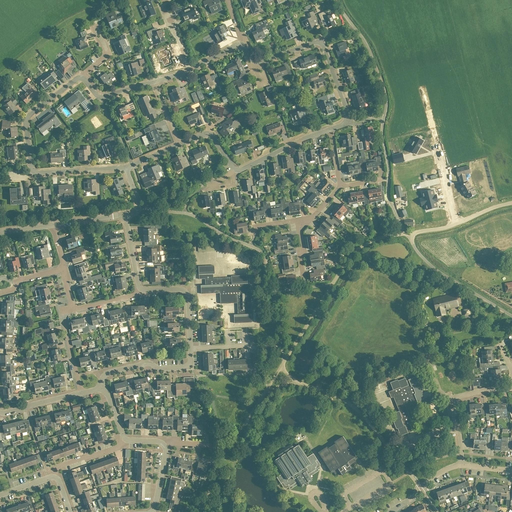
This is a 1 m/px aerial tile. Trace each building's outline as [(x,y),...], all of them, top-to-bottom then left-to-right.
[(147,18),(155,15),(150,2),(147,3),(146,0),(142,0),(139,1),(141,6),(142,5),(147,18)] [(208,7),(210,11),(211,11),(212,14),(221,10),(219,7),(220,7),(217,0),(213,2),(212,0),(209,0),(203,3),(205,8),(208,7)] [(257,5),(261,3),(259,0),(244,0),(241,2),(244,8),(249,5),(253,15),(260,11),(257,5)] [(189,19),(196,16),(193,8),(187,11),(185,6),(179,8),(184,22),(189,20),(189,19)] [(118,24),(122,22),(120,17),(116,19),(113,12),(105,16),(108,24),(109,23),(112,28),(110,29),(111,29),(119,26),(118,24)] [(312,19),(315,18),(312,12),(307,14),(309,19),(302,22),(304,27),(306,26),(308,31),(315,27),(312,19)] [(328,28),(335,25),(331,15),(326,17),(324,12),(318,14),(321,20),(324,19),(328,28)] [(256,41),(263,38),(264,38),(264,37),(265,37),(263,31),(266,30),(265,27),(269,26),(266,20),(262,22),(263,24),(256,28),(258,31),(252,33),(256,41)] [(291,31),(294,29),(291,21),(285,23),(287,27),(279,31),(282,36),(285,35),(287,40),(294,37),(291,31)] [(226,40),(225,38),(226,37),(227,35),(226,33),(229,32),(225,25),(217,29),(219,33),(213,35),(218,45),(226,40)] [(191,27),(187,27),(187,36),(196,36),(196,27),(191,27)] [(156,45),(164,41),(160,31),(154,33),(153,30),(146,32),(149,39),(153,38),(156,45)] [(126,53),(130,51),(128,47),(125,49),(122,40),(125,39),(123,35),(117,38),(118,42),(113,44),(115,49),(116,49),(118,56),(125,53),(126,53)] [(85,41),(87,40),(85,37),(75,41),(77,47),(79,47),(80,51),(88,47),(85,41)] [(345,50),(347,50),(345,42),(337,45),(339,50),(335,51),(338,59),(347,55),(345,50)] [(160,55),(158,56),(160,62),(162,61),(164,67),(171,64),(169,59),(171,58),(170,55),(169,55),(168,52),(167,53),(165,49),(158,52),(160,55)] [(63,57),(58,62),(60,64),(59,65),(60,68),(58,69),(63,75),(67,72),(66,71),(71,67),(69,65),(72,63),(69,58),(71,56),(69,53),(64,58),(63,57)] [(302,69),(316,64),(313,55),(299,60),(302,69)] [(239,78),(245,75),(238,59),(232,61),(232,64),(224,67),(227,74),(235,70),(239,78)] [(140,68),(140,66),(144,65),(142,60),(137,62),(137,63),(127,66),(131,77),(141,74),(139,68),(140,68)] [(352,73),(356,72),(354,65),(347,68),(348,71),(343,73),(346,84),(354,81),(352,73)] [(290,72),(287,73),(284,67),(277,70),(277,69),(272,71),(276,82),(280,81),(281,80),(281,79),(281,77),(285,75),(287,81),(293,78),(290,72)] [(53,79),(56,77),(52,71),(48,74),(49,74),(38,83),(44,90),(55,81),(53,79)] [(110,81),(114,78),(111,73),(107,76),(105,74),(102,76),(99,72),(96,75),(98,79),(103,86),(105,84),(107,86),(112,83),(110,81)] [(319,88),(326,85),(323,77),(318,79),(316,74),(310,76),(311,82),(313,81),(315,87),(318,86),(319,88)] [(209,76),(201,79),(205,88),(210,86),(211,90),(218,87),(221,86),(218,79),(215,80),(211,81),(210,78),(209,76)] [(251,92),(249,88),(250,87),(247,80),(241,83),(240,80),(231,83),(234,88),(238,87),(241,95),(246,93),(247,94),(246,94),(251,92)] [(26,104),(34,97),(30,92),(33,90),(27,84),(21,89),(25,93),(20,98),(26,104)] [(184,101),(188,100),(183,90),(180,91),(179,88),(172,91),(174,94),(170,95),(173,103),(183,99),(184,101)] [(359,107),(363,106),(365,106),(361,96),(364,95),(361,89),(355,91),(356,95),(352,96),(354,103),(353,104),(355,110),(360,108),(359,107)] [(79,104),(83,109),(89,105),(78,91),(73,95),(63,103),(70,112),(79,104)] [(275,99),(273,92),(272,92),(273,93),(269,94),(270,96),(269,96),(268,95),(265,96),(264,92),(258,95),(261,103),(266,102),(268,107),(273,105),(272,101),(275,99)] [(9,115),(16,110),(11,103),(14,101),(10,95),(5,99),(6,100),(4,102),(3,103),(5,105),(2,108),(5,113),(6,112),(9,115)] [(144,117),(148,115),(151,121),(156,118),(152,109),(151,109),(148,102),(149,102),(147,96),(137,100),(144,117)] [(331,102),(326,104),(324,101),(323,102),(322,99),(317,100),(318,103),(316,104),(317,108),(320,107),(322,112),(326,110),(327,115),(333,113),(331,106),(333,106),(331,102)] [(294,114),(291,115),(294,124),(297,123),(298,125),(305,122),(302,114),(305,113),(303,106),(302,106),(301,102),(295,105),(298,113),(295,114),(294,114)] [(125,120),(133,117),(128,105),(124,107),(124,106),(116,109),(120,117),(123,116),(125,120)] [(228,118),(233,115),(231,112),(223,110),(224,109),(213,106),(211,113),(218,115),(217,117),(221,118),(222,114),(226,115),(228,118)] [(198,127),(203,124),(198,113),(187,118),(190,126),(196,123),(198,127)] [(44,123),(43,122),(36,127),(41,134),(53,124),(55,128),(60,124),(52,114),(44,120),(45,122),(44,123)] [(231,131),(240,125),(236,120),(232,123),(230,119),(220,125),(223,129),(219,132),(223,136),(225,135),(226,137),(232,133),(231,131)] [(9,139),(17,137),(16,128),(12,129),(11,127),(10,127),(10,122),(2,122),(1,130),(8,130),(9,139)] [(280,135),(285,134),(283,126),(280,127),(279,123),(266,128),(269,135),(279,132),(280,135)] [(153,146),(156,145),(154,143),(160,140),(156,130),(151,132),(150,128),(143,130),(148,142),(149,145),(153,146)] [(368,141),(374,140),(372,128),(364,129),(365,139),(362,139),(364,151),(369,150),(368,141)] [(350,151),(356,150),(355,146),(358,146),(356,138),(350,139),(350,136),(341,137),(343,148),(349,147),(350,151)] [(423,142),(416,137),(408,150),(416,155),(423,142)] [(102,151),(98,152),(101,160),(105,158),(109,157),(113,156),(110,149),(109,147),(113,145),(110,138),(106,140),(108,144),(106,145),(100,147),(102,151)] [(249,148),(252,147),(250,141),(244,143),(244,144),(233,148),(236,156),(247,152),(246,149),(249,148)] [(16,157),(17,157),(16,147),(6,149),(8,161),(16,160),(16,157)] [(86,155),(89,155),(89,147),(83,148),(83,151),(77,152),(77,162),(86,161),(86,155)] [(200,158),(208,154),(205,147),(197,150),(192,152),(195,158),(190,160),(192,165),(197,163),(196,160),(200,158)] [(134,149),(131,151),(134,158),(141,155),(140,152),(136,153),(134,149)] [(324,160),(328,159),(327,149),(320,150),(321,158),(318,159),(319,166),(325,165),(324,160)] [(62,158),(65,158),(65,151),(59,151),(59,154),(50,154),(51,163),(62,163),(62,158)] [(315,164),(319,163),(318,155),(315,156),(314,151),(307,152),(309,162),(315,161),(315,164)] [(297,164),(297,166),(302,165),(302,168),(306,167),(306,168),(307,168),(305,157),(302,158),(301,153),(295,154),(297,164)] [(402,154),(392,156),(394,164),(404,162),(402,154)] [(179,170),(189,166),(187,161),(184,163),(181,156),(172,160),(174,166),(177,165),(179,170)] [(374,160),(371,161),(373,173),(378,172),(377,165),(380,164),(379,157),(375,158),(374,159),(374,160)] [(289,173),(294,172),(293,165),(290,166),(289,158),(282,159),(284,170),(288,169),(289,173)] [(362,159),(363,167),(366,166),(367,173),(373,173),(371,161),(366,161),(365,158),(362,159)] [(354,163),(356,175),(361,174),(360,168),(363,168),(363,167),(362,159),(358,160),(359,162),(354,163)] [(356,175),(354,163),(347,164),(347,168),(348,167),(350,176),(356,175)] [(279,177),(282,176),(281,169),(277,169),(277,164),(270,165),(272,176),(278,175),(279,177)] [(148,170),(151,176),(142,179),(146,189),(155,185),(153,181),(163,177),(158,166),(148,170)] [(468,167),(456,170),(458,177),(460,176),(461,178),(459,178),(461,186),(464,185),(467,183),(465,175),(470,174),(468,167)] [(263,171),(256,172),(257,181),(258,184),(264,183),(264,180),(265,180),(264,176),(263,176),(263,171)] [(320,179),(323,181),(321,184),(328,190),(332,186),(324,179),(326,176),(322,173),(320,175),(322,177),(320,179)] [(115,197),(122,194),(118,185),(119,184),(117,179),(107,183),(109,188),(111,188),(115,197)] [(87,181),(87,183),(84,183),(84,191),(88,191),(88,192),(93,192),(93,195),(99,195),(98,188),(95,188),(94,180),(87,181)] [(250,195),(255,194),(254,187),(251,187),(250,181),(243,182),(244,192),(249,191),(250,195)] [(328,190),(321,184),(319,182),(315,187),(312,184),(310,186),(311,187),(314,190),(316,188),(324,195),(328,190)] [(461,186),(460,187),(462,192),(464,196),(466,195),(468,199),(477,195),(473,189),(472,189),(468,182),(467,183),(464,185),(461,186)] [(64,198),(72,197),(71,186),(58,186),(58,195),(64,194),(64,198)] [(43,205),(50,205),(50,190),(44,190),(44,187),(32,188),(32,189),(26,189),(27,196),(32,196),(32,197),(37,197),(37,201),(43,201),(43,205)] [(310,193),(308,196),(310,198),(317,204),(320,200),(318,197),(315,195),(317,193),(314,190),(311,187),(308,191),(310,193)] [(21,204),(20,189),(10,189),(11,201),(17,201),(17,204),(21,204)] [(367,205),(370,204),(370,203),(376,203),(374,190),(368,191),(369,196),(366,196),(367,205)] [(374,190),(376,203),(382,202),(382,203),(385,202),(383,193),(381,194),(380,190),(374,190)] [(433,191),(422,193),(423,199),(425,205),(426,211),(437,208),(436,203),(437,202),(435,196),(434,196),(433,191)] [(236,208),(242,207),(241,199),(237,199),(236,192),(230,193),(231,204),(236,204),(236,208)] [(351,198),(348,199),(348,200),(349,206),(352,205),(352,206),(358,205),(358,203),(356,193),(355,193),(355,192),(351,193),(351,194),(350,194),(351,198)] [(356,193),(358,203),(364,202),(364,205),(367,205),(366,196),(363,196),(362,192),(356,193)] [(224,210),(229,209),(228,202),(225,203),(223,194),(216,196),(218,206),(223,205),(224,210)] [(412,195),(413,198),(411,198),(411,196),(406,198),(407,203),(418,199),(416,194),(412,195)] [(303,199),(301,201),(304,206),(306,205),(308,203),(313,208),(317,204),(310,198),(308,196),(304,200),(303,199)] [(210,211),(214,210),(213,201),(209,202),(208,197),(200,198),(202,209),(209,208),(210,211)] [(275,206),(276,206),(277,218),(283,217),(281,209),(285,208),(284,203),(284,200),(280,201),(281,205),(275,206)] [(304,206),(301,201),(297,201),(297,203),(293,204),(295,216),(301,215),(299,207),(304,206)] [(268,213),(266,205),(266,203),(263,203),(264,210),(261,211),(261,212),(258,212),(260,221),(265,220),(264,214),(268,213)] [(285,210),(289,209),(290,216),(295,216),(293,204),(289,204),(289,203),(284,203),(285,208),(285,210)] [(354,213),(352,211),(345,205),(343,207),(340,204),(336,209),(343,216),(345,217),(349,213),(351,215),(354,213)] [(276,206),(275,206),(270,207),(270,205),(266,205),(268,213),(271,212),(272,219),(277,218),(276,206)] [(260,221),(258,212),(256,213),(255,209),(252,209),(252,207),(248,207),(249,215),(253,215),(254,222),(260,221)] [(343,216),(336,209),(332,213),(335,216),(333,218),(340,225),(342,223),(339,220),(343,216)] [(324,222),(333,231),(335,228),(339,224),(333,219),(331,222),(327,218),(324,222)] [(327,237),(333,231),(324,222),(320,227),(321,228),(319,230),(327,237)] [(247,234),(246,230),(247,230),(246,224),(236,225),(237,228),(233,229),(234,229),(234,235),(235,236),(247,234)] [(144,236),(153,236),(153,232),(156,232),(156,229),(161,229),(161,226),(149,226),(149,230),(144,230),(144,236)] [(322,238),(324,235),(318,229),(316,232),(322,238)] [(86,234),(85,231),(70,236),(71,239),(66,241),(68,249),(76,246),(75,242),(79,240),(78,236),(86,234)] [(111,243),(120,242),(119,235),(112,236),(112,232),(104,234),(105,239),(110,238),(111,243)] [(278,245),(286,244),(287,243),(286,237),(281,238),(281,235),(275,236),(276,241),(277,241),(278,245)] [(153,236),(144,236),(145,243),(149,243),(149,246),(154,246),(157,246),(156,240),(153,240),(153,236)] [(317,243),(308,244),(309,250),(313,249),(313,252),(323,251),(322,248),(318,248),(317,243)] [(286,244),(278,245),(277,245),(277,249),(274,250),(275,255),(288,253),(286,244)] [(35,249),(38,260),(41,259),(49,258),(46,246),(35,249)] [(121,253),(122,253),(121,249),(116,250),(115,246),(106,247),(107,252),(109,251),(111,258),(115,257),(115,258),(122,256),(121,253)] [(148,250),(146,251),(147,255),(147,256),(160,256),(160,252),(159,246),(158,246),(157,246),(154,246),(154,249),(148,250)] [(80,256),(84,254),(83,249),(75,251),(77,255),(71,257),(73,263),(82,261),(80,256)] [(311,262),(323,260),(322,251),(315,253),(316,255),(310,256),(310,257),(309,258),(310,261),(311,262)] [(287,254),(279,256),(280,261),(281,265),(284,264),(292,263),(291,257),(287,257),(287,254)] [(31,266),(35,265),(32,255),(24,257),(25,261),(22,261),(24,269),(31,268),(31,266)] [(160,256),(147,256),(148,257),(146,257),(146,262),(148,262),(148,263),(154,262),(154,265),(160,265),(160,262),(161,262),(161,256),(160,256)] [(8,261),(8,264),(11,273),(17,271),(16,265),(19,264),(18,259),(8,261)] [(325,268),(323,260),(311,262),(312,267),(318,266),(318,269),(325,268)] [(76,276),(85,273),(84,270),(88,268),(86,262),(79,264),(80,268),(74,270),(76,276)] [(292,263),(284,264),(285,268),(281,269),(282,275),(289,273),(289,270),(294,269),(292,263)] [(115,273),(125,271),(124,264),(114,265),(115,273)] [(251,310),(250,294),(250,284),(247,284),(247,276),(231,277),(231,278),(212,279),(212,276),(214,276),(214,266),(198,267),(199,280),(206,279),(207,286),(201,286),(201,294),(220,294),(220,304),(237,304),(237,315),(234,315),(234,324),(252,323),(252,314),(250,314),(250,310),(251,310)] [(157,270),(151,270),(151,276),(160,276),(163,276),(163,267),(157,267),(157,270)] [(313,271),(314,274),(310,275),(311,281),(321,279),(320,276),(324,276),(323,269),(313,271)] [(86,277),(85,273),(76,276),(78,282),(83,280),(84,284),(87,283),(91,281),(95,280),(93,277),(90,278),(90,275),(86,277)] [(113,282),(116,282),(117,285),(126,283),(125,278),(119,279),(118,276),(112,277),(113,282)] [(164,279),(160,279),(160,276),(151,276),(151,283),(157,282),(157,285),(164,285),(164,279)] [(287,285),(296,283),(295,276),(286,278),(287,285)] [(87,283),(84,284),(81,285),(83,288),(77,290),(78,295),(88,292),(91,291),(91,289),(89,289),(89,287),(91,286),(92,284),(91,281),(87,283)] [(113,292),(113,295),(121,293),(121,290),(127,289),(126,283),(117,285),(117,289),(114,290),(115,292),(113,292)] [(35,292),(35,294),(35,298),(49,294),(50,293),(49,289),(48,289),(48,288),(42,290),(41,286),(34,288),(35,292)] [(88,292),(78,295),(80,301),(86,299),(86,302),(92,300),(91,295),(89,295),(88,292)] [(37,301),(38,302),(39,307),(45,305),(44,301),(50,300),(49,294),(35,298),(36,300),(37,301)] [(445,310),(459,307),(456,294),(433,300),(437,317),(446,315),(445,310)] [(8,301),(8,303),(7,303),(6,303),(6,304),(2,304),(2,310),(11,310),(14,310),(14,301),(15,302),(15,298),(8,297),(8,301)] [(40,318),(50,315),(49,308),(42,310),(41,307),(35,309),(36,314),(39,313),(40,318)] [(126,314),(127,319),(135,319),(134,316),(138,316),(137,307),(131,307),(131,311),(125,311),(126,314)] [(137,307),(138,316),(141,316),(141,317),(144,321),(149,321),(148,313),(144,313),(144,307),(137,307)] [(172,315),(177,315),(177,308),(165,309),(166,315),(162,316),(163,320),(172,319),(172,315)] [(127,319),(126,314),(123,315),(121,309),(115,311),(117,320),(120,319),(121,323),(128,321),(127,319)] [(7,315),(7,319),(13,319),(14,313),(11,313),(11,310),(2,310),(1,315),(7,315)] [(108,326),(112,325),(118,324),(117,320),(115,311),(109,312),(110,318),(107,319),(108,326)] [(96,315),(98,325),(103,323),(104,327),(108,326),(107,319),(102,320),(101,314),(96,315)] [(98,325),(96,315),(90,317),(91,323),(87,324),(89,331),(95,329),(95,325),(98,325)] [(1,321),(1,327),(10,328),(13,328),(13,322),(16,322),(16,319),(13,319),(7,319),(7,322),(1,321)] [(83,319),(76,321),(78,329),(82,329),(83,332),(83,334),(89,333),(88,331),(89,331),(87,324),(87,323),(84,324),(83,319)] [(41,331),(41,334),(48,333),(47,330),(54,329),(52,323),(51,323),(51,321),(43,322),(45,328),(40,329),(41,331)] [(78,329),(76,321),(70,322),(72,331),(75,330),(77,336),(80,335),(78,329)] [(168,333),(178,332),(178,324),(170,324),(170,321),(163,321),(163,325),(167,325),(167,328),(163,328),(164,333),(168,333)] [(1,327),(0,332),(1,333),(6,333),(6,336),(12,336),(13,328),(10,328),(1,327)] [(48,333),(41,334),(42,337),(47,336),(48,341),(56,339),(55,334),(48,335),(48,333)] [(14,336),(12,336),(6,336),(6,339),(0,338),(0,339),(0,343),(9,344),(12,344),(12,339),(14,339),(14,336)] [(170,347),(179,347),(179,340),(171,340),(171,337),(164,337),(165,343),(169,342),(170,347)] [(145,344),(147,352),(152,351),(151,344),(153,343),(152,338),(149,338),(149,339),(144,340),(145,344)] [(48,344),(44,345),(41,346),(42,351),(45,351),(51,349),(51,346),(57,345),(56,339),(48,341),(48,344)] [(129,344),(132,356),(137,355),(135,348),(138,347),(136,342),(136,339),(132,340),(132,343),(129,344)] [(136,342),(138,347),(140,347),(142,354),(147,352),(145,344),(140,345),(139,341),(136,342)] [(0,349),(6,350),(6,353),(12,353),(12,347),(9,347),(9,344),(0,343),(0,349)] [(113,346),(116,358),(121,357),(119,350),(122,349),(121,343),(118,344),(118,345),(113,347),(113,346)] [(121,343),(122,349),(125,349),(127,357),(132,356),(129,344),(124,345),(123,343),(121,343)] [(116,358),(113,346),(110,347),(110,344),(105,345),(105,347),(107,353),(109,352),(111,359),(116,358)] [(494,346),(484,347),(484,351),(481,351),(482,358),(493,356),(492,350),(494,350),(494,346)] [(104,352),(99,353),(98,353),(101,362),(106,361),(104,354),(107,353),(105,347),(103,348),(104,352)] [(52,351),(51,349),(45,351),(46,355),(48,355),(49,358),(60,355),(59,350),(52,351)] [(99,353),(98,349),(90,351),(91,357),(94,356),(95,363),(101,362),(98,353),(99,353)] [(89,357),(91,357),(90,351),(87,352),(87,353),(82,354),(84,358),(86,367),(91,366),(89,357)] [(250,359),(245,360),(245,370),(250,369),(251,369),(251,367),(254,367),(253,356),(253,352),(249,352),(250,356),(250,359)] [(9,358),(12,358),(12,353),(6,353),(6,356),(0,356),(0,359),(0,362),(10,361),(9,358)] [(55,362),(61,360),(60,355),(49,358),(49,360),(48,361),(49,366),(55,365),(55,362)] [(494,362),(493,356),(482,358),(479,358),(480,368),(484,368),(484,367),(492,366),(494,366),(494,362)] [(10,361),(0,362),(0,361),(0,365),(1,366),(1,367),(6,366),(7,370),(13,369),(13,364),(14,364),(14,361),(10,361)] [(215,366),(204,366),(204,372),(207,372),(207,373),(211,372),(211,371),(212,371),(212,375),(216,375),(216,371),(215,366)] [(491,374),(491,377),(501,376),(500,369),(492,370),(492,366),(484,367),(484,368),(485,371),(487,371),(487,374),(491,374)] [(13,372),(13,369),(7,370),(7,373),(1,373),(1,374),(0,375),(1,378),(2,378),(2,379),(11,378),(11,375),(15,374),(14,372),(13,372)] [(57,379),(60,388),(65,387),(64,381),(67,380),(65,374),(60,375),(60,378),(57,379)] [(50,384),(48,378),(48,376),(44,377),(45,379),(38,380),(41,392),(48,391),(48,390),(51,390),(50,386),(50,384)] [(14,377),(11,378),(2,379),(1,380),(1,383),(2,384),(3,387),(8,387),(9,387),(15,386),(15,380),(14,380),(14,377)] [(55,379),(54,377),(48,378),(50,384),(50,386),(53,385),(54,389),(60,388),(57,379),(55,379)] [(141,380),(139,380),(142,390),(147,389),(148,393),(152,392),(152,390),(150,383),(147,384),(146,379),(145,379),(145,378),(141,379),(141,380)] [(173,392),(174,398),(174,400),(176,400),(176,396),(189,395),(188,389),(193,389),(193,379),(183,379),(184,385),(176,386),(176,392),(173,392)] [(38,380),(29,383),(30,390),(34,389),(35,394),(41,392),(38,380)] [(135,388),(131,389),(133,395),(133,396),(138,395),(137,391),(142,390),(139,380),(138,381),(138,380),(134,381),(134,382),(133,382),(135,388)] [(162,382),(163,391),(166,391),(167,398),(174,398),(173,392),(173,390),(170,390),(169,381),(162,382)] [(152,390),(152,392),(154,397),(160,397),(160,391),(163,391),(162,382),(156,382),(156,388),(152,390)] [(120,385),(122,393),(125,392),(126,397),(133,395),(131,389),(131,388),(128,389),(126,383),(120,385)] [(122,393),(120,385),(113,386),(115,392),(112,393),(114,399),(120,398),(119,394),(122,393)] [(9,387),(9,389),(3,390),(3,396),(12,395),(12,391),(16,391),(15,386),(9,387)] [(389,387),(381,390),(388,413),(383,415),(386,434),(396,430),(407,442),(421,434),(411,423),(399,386),(389,387)] [(13,397),(12,395),(3,396),(4,401),(10,401),(11,403),(17,403),(17,397),(13,397)] [(504,418),(507,418),(506,408),(501,408),(501,404),(500,404),(500,403),(495,404),(496,405),(495,405),(496,414),(496,417),(499,416),(499,415),(503,414),(504,418)] [(475,405),(476,414),(481,414),(481,415),(484,415),(484,412),(481,412),(480,404),(475,405)] [(82,409),(84,415),(85,415),(96,411),(95,407),(91,408),(90,405),(85,407),(86,408),(82,409)] [(496,414),(495,405),(489,406),(489,410),(488,410),(488,413),(486,413),(487,420),(489,420),(489,416),(493,416),(493,414),(496,414)] [(70,423),(70,425),(73,424),(71,413),(69,413),(68,411),(63,412),(66,422),(65,422),(66,424),(70,423)] [(98,416),(96,411),(85,415),(86,415),(87,420),(98,416)] [(55,421),(53,422),(54,428),(57,428),(57,426),(61,425),(61,423),(58,414),(54,415),(55,421)] [(128,430),(134,430),(135,420),(130,420),(130,416),(123,415),(123,422),(128,423),(128,430)] [(54,428),(53,422),(51,423),(49,416),(44,417),(46,426),(49,426),(49,427),(51,427),(51,429),(54,428)] [(100,421),(98,416),(87,420),(89,424),(87,425),(88,427),(94,425),(94,423),(100,421)] [(181,421),(181,431),(186,431),(186,423),(189,423),(189,416),(186,416),(186,418),(182,418),(181,421)] [(145,419),(140,418),(140,420),(135,420),(134,430),(140,430),(140,428),(144,428),(144,422),(145,419)] [(21,434),(26,433),(27,433),(30,433),(28,427),(26,428),(24,421),(19,422),(21,433),(21,434)] [(207,423),(204,423),(204,421),(196,421),(196,436),(200,436),(201,435),(204,435),(204,429),(207,429),(207,423)] [(21,433),(19,422),(13,424),(16,435),(21,433)] [(16,435),(13,424),(7,425),(10,436),(16,435)] [(10,436),(7,425),(2,427),(4,433),(0,434),(1,440),(5,438),(5,437),(10,436)] [(91,435),(95,433),(94,433),(103,430),(102,425),(95,428),(94,425),(88,427),(91,435)] [(107,439),(105,434),(96,438),(97,441),(94,443),(95,446),(105,443),(104,440),(107,439)] [(473,449),(480,449),(480,441),(477,440),(477,435),(471,434),(470,441),(474,442),(473,449)] [(480,438),(480,441),(480,449),(486,449),(486,442),(490,443),(490,436),(484,435),(484,438),(480,438)] [(318,453),(332,473),(334,473),(336,477),(341,474),(342,476),(353,470),(351,467),(357,463),(354,459),(356,457),(343,437),(333,444),(332,445),(331,444),(331,445),(332,445),(330,446),(330,445),(330,446),(329,447),(329,446),(318,453)] [(496,451),(499,451),(500,450),(501,442),(498,442),(498,440),(495,439),(495,437),(492,437),(492,443),(495,443),(494,450),(495,450),(495,451),(496,451)] [(501,442),(500,450),(501,450),(501,451),(502,452),(505,452),(506,451),(507,451),(507,444),(510,444),(510,438),(501,438),(501,442)] [(70,441),(75,453),(80,451),(78,444),(74,445),(72,440),(70,441)] [(60,445),(64,457),(69,455),(67,448),(63,449),(62,444),(60,445)] [(56,451),(59,459),(64,457),(60,445),(58,445),(59,450),(56,451)] [(294,449),(293,447),(291,445),(277,454),(279,458),(275,461),(283,474),(277,478),(284,489),(286,489),(289,488),(290,490),(298,485),(300,488),(301,487),(302,488),(306,485),(307,486),(309,485),(308,484),(312,481),(312,480),(313,480),(311,477),(319,471),(317,469),(320,467),(320,465),(313,454),(307,458),(299,446),(294,449)] [(53,461),(49,448),(47,449),(48,454),(45,455),(48,463),(53,461)] [(49,448),(53,461),(59,459),(56,451),(53,452),(51,448),(49,448)] [(28,453),(33,465),(38,463),(35,456),(32,457),(30,452),(28,453)] [(27,467),(33,465),(28,453),(26,454),(28,459),(25,460),(27,467)] [(22,469),(27,467),(25,460),(21,461),(20,456),(17,457),(22,469)] [(22,469),(17,457),(15,458),(17,462),(14,464),(16,471),(22,469)] [(111,460),(114,468),(117,466),(119,471),(121,471),(116,458),(111,460)] [(182,459),(178,458),(177,462),(174,462),(172,469),(178,471),(178,468),(180,469),(182,459)] [(11,473),(16,471),(14,464),(10,465),(9,460),(7,461),(11,473)] [(105,462),(110,474),(112,474),(110,469),(114,468),(111,460),(105,462)] [(193,468),(194,466),(195,462),(192,461),(187,460),(185,468),(185,470),(190,471),(190,472),(192,472),(193,468)] [(100,464),(103,472),(106,470),(108,475),(110,474),(105,462),(100,464)] [(200,475),(201,468),(202,463),(198,462),(197,467),(194,466),(193,468),(192,472),(195,473),(195,474),(200,475)] [(201,468),(200,475),(207,477),(208,476),(209,469),(210,465),(207,465),(207,464),(202,463),(201,468)] [(95,466),(99,478),(101,478),(100,473),(103,472),(100,464),(95,466)] [(99,478),(95,466),(89,468),(92,475),(95,474),(97,479),(99,478)] [(67,475),(69,481),(82,476),(81,474),(76,476),(75,472),(67,475)] [(71,486),(79,483),(78,480),(83,478),(82,476),(69,481),(71,486)] [(170,480),(169,485),(178,487),(180,487),(182,488),(183,483),(181,482),(181,481),(181,479),(172,477),(172,478),(171,481),(170,480)] [(71,486),(73,491),(86,487),(85,485),(80,487),(79,483),(71,486)] [(458,486),(462,496),(464,496),(464,494),(467,493),(471,492),(469,485),(465,486),(464,484),(458,486)] [(486,495),(489,495),(491,485),(485,485),(484,491),(481,491),(480,497),(486,498),(486,495)] [(453,487),(456,497),(460,495),(460,497),(462,496),(458,486),(453,487)] [(80,495),(83,494),(82,491),(87,489),(86,487),(73,491),(75,497),(80,495)] [(448,489),(452,500),(454,500),(453,498),(456,497),(453,487),(448,489)] [(502,487),(501,497),(504,497),(504,500),(509,500),(510,494),(507,494),(508,487),(502,487)] [(442,491),(446,500),(449,499),(450,501),(452,500),(448,489),(442,491)] [(439,505),(446,502),(446,500),(442,491),(437,493),(438,497),(436,498),(438,504),(439,505)] [(82,500),(90,498),(88,492),(83,494),(80,495),(81,498),(82,500)] [(41,503),(54,499),(52,493),(44,496),(46,499),(41,501),(41,503)] [(172,504),(175,505),(177,505),(178,502),(179,501),(180,497),(176,497),(177,496),(167,495),(166,499),(170,500),(170,504),(172,504)] [(84,506),(92,503),(90,498),(82,500),(83,502),(84,506)] [(48,507),(56,504),(54,499),(41,503),(42,505),(47,504),(48,507)] [(21,504),(24,511),(26,511),(30,511),(32,511),(33,511),(31,505),(29,506),(27,502),(21,504)] [(92,503),(84,506),(85,509),(83,510),(80,511),(92,511),(94,511),(93,509),(94,509),(92,503)]
